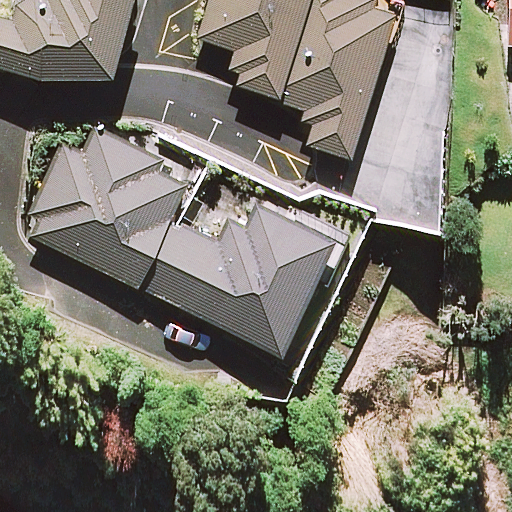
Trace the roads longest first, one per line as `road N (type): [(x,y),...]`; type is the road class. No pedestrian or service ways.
road 1 (residential): [(313,134),(205,74),(94,69),(0,93)]
road 2 (residential): [(254,351),(18,246),(0,194)]
